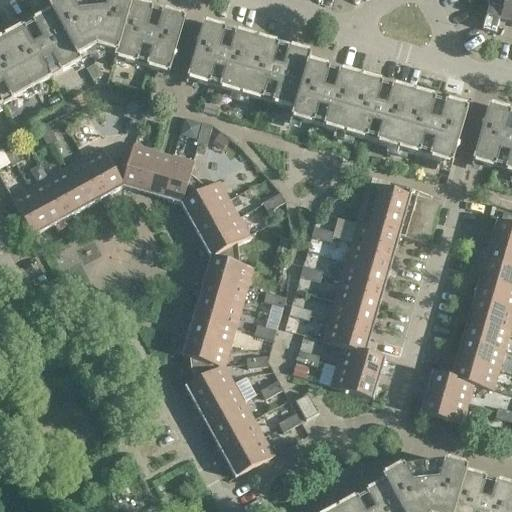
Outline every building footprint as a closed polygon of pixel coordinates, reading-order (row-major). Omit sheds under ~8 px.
[(84,0),(73,1),(52,12),(55,16),(36,27),(34,24),(25,29),(27,32),(0,46),(0,113),(85,66),(83,62),(101,52),(120,58),(134,7),(136,8),(137,3),(127,0),(84,0)] [(511,0),(484,0),(489,7),(482,31),(495,35),(499,21),(511,25),(511,23),(511,0)] [(134,7),(120,58),(114,60),(168,75),(184,20),(136,8),(134,7)] [(224,31),(202,25),(186,81),(240,96),(256,40),(234,34),(235,31),(225,28),(224,31)] [(278,47),(256,40),(240,96),(293,112),(294,112),(307,66),(310,56),(288,50),(289,46),(279,43),(278,47)] [(294,112),(293,112),(291,121),(344,137),(360,81),(338,75),(339,71),(329,68),(328,72),(307,66),(294,112)] [(381,87),(360,81),(344,137),(397,152),(413,96),(391,90),(392,87),(382,84),(381,87)] [(435,103),(413,96),(397,152),(451,167),(467,112),(445,106),(446,102),(436,99),(435,103)] [(147,109),(137,106),(134,116),(145,119),(147,109)] [(204,106),(202,113),(214,117),(216,109),(204,106)] [(485,117),(472,164),(482,166),(491,169),(493,169),(498,171),(511,174),(511,110),(510,110),(509,114),(488,108),(485,117)] [(145,119),(134,116),(132,126),(142,129),(145,119)] [(212,128),(201,125),(199,134),(209,137),(212,128)] [(52,134),(47,126),(37,131),(42,140),(52,134)] [(56,143),(52,134),(42,140),(47,149),(56,143)] [(209,137),(199,134),(196,144),(206,147),(209,137)] [(16,154),(11,145),(2,151),(6,159),(16,154)] [(128,161),(119,162),(123,189),(136,194),(151,198),(166,203),(180,207),(198,185),(192,179),(190,179),(194,165),(173,158),(164,155),(133,147),(129,161),(128,161)] [(102,150),(84,160),(106,199),(123,189),(119,162),(110,162),(110,163),(102,150)] [(21,163),(16,154),(6,159),(11,168),(21,163)] [(106,199),(84,160),(66,170),(87,209),(106,199)] [(87,209),(66,170),(47,180),(69,219),(87,209)] [(69,219),(47,180),(29,190),(50,229),(69,219)] [(371,180),(369,186),(368,185),(356,226),(399,239),(426,246),(438,205),(431,204),(432,199),(411,193),(410,198),(408,197),(409,191),(392,186),(371,180)] [(206,190),(198,185),(180,207),(187,219),(190,224),(229,202),(219,184),(206,191),(206,190)] [(50,229),(29,190),(11,200),(32,239),(50,229)] [(280,195),(279,195),(271,200),(276,210),(285,205),(280,195)] [(276,210),(271,200),(262,205),(267,214),(276,210)] [(239,221),(229,202),(190,224),(192,229),(200,243),(239,221)] [(511,215),(502,213),(499,223),(511,226),(511,215)] [(249,239),(239,221),(200,243),(209,259),(238,256),(237,248),(237,247),(249,239)] [(496,222),(491,237),(490,242),(511,248),(511,226),(499,223),(496,222)] [(399,239),(356,226),(351,246),(394,258),(395,252),(399,239)] [(323,232),(314,229),(311,240),(320,242),(323,232)] [(269,261),(277,263),(285,233),(277,231),(269,261)] [(333,235),(323,232),(320,242),(330,245),(333,235)] [(511,248),(490,242),(488,248),(484,262),(511,269),(511,248)] [(394,258),(351,246),(345,265),(388,278),(392,263),(394,258)] [(239,265),(238,256),(209,259),(205,273),(204,278),(247,290),(252,270),(239,266),(239,265)] [(511,269),(484,262),(480,277),(479,281),(511,291),(511,269)] [(388,278),(345,265),(339,285),(382,297),(384,291),(388,278)] [(312,271),(302,268),(299,279),(309,281),(312,271)] [(322,274),(312,271),(309,281),(319,284),(322,274)] [(247,290),(204,278),(202,284),(198,297),(241,310),(247,290)] [(511,291),(479,281),(476,287),(473,301),(511,312),(511,291)] [(382,297),(339,285),(334,304),(377,316),(381,302),(382,297)] [(263,305),(273,308),(276,297),(266,295),(263,305)] [(241,310),(198,297),(192,317),(235,330),(241,310)] [(280,299),(276,297),(273,308),(282,310),(285,301),(280,299)] [(511,325),(511,312),(473,301),(468,316),(467,321),(510,334),(511,325)] [(377,316),(334,304),(328,323),(371,336),(372,331),(377,316)] [(301,310),(291,307),(288,318),(298,320),(301,310)] [(310,313),(301,310),(298,320),(308,323),(310,313)] [(235,330),(192,317),(187,337),(230,349),(235,330)] [(510,334),(467,321),(465,327),(461,340),(504,354),(510,334)] [(371,336),(328,323),(322,344),(342,350),(366,355),(369,341),(371,336)] [(254,338),(263,341),(266,330),(257,328),(254,338)] [(276,333),(266,330),(263,341),(273,344),(276,333)] [(230,349),(187,337),(181,358),(189,361),(191,373),(224,369),(230,349)] [(504,354),(461,340),(457,355),(456,360),(498,373),(504,354)] [(366,355),(342,350),(336,370),(378,382),(380,376),(384,361),(372,357),(366,355)] [(309,355),(299,353),(296,363),(306,366),(309,355)] [(318,358),(309,355),(306,366),(315,369),(318,358)] [(266,359),(256,360),(257,370),(267,369),(267,365),(266,359)] [(257,370),(256,360),(246,361),(248,372),(257,370)] [(498,373),(456,360),(454,366),(450,380),(473,388),(493,393),(498,373)] [(295,367),(292,377),(304,380),(307,371),(295,367)] [(234,387),(224,369),(191,373),(192,385),(184,389),(195,409),(234,387)] [(378,382),(336,370),(330,389),(330,390),(373,402),(378,382)] [(450,380),(431,374),(425,395),(467,408),(473,388),(450,380)] [(283,393),(277,383),(269,388),(274,397),(283,393)] [(244,405),(234,387),(195,409),(205,426),(244,405)] [(274,397),(269,388),(260,393),(265,402),(274,397)] [(467,408),(425,395),(423,400),(419,415),(462,427),(467,408)] [(305,423),(318,416),(307,397),(294,404),(305,423)] [(254,423),(244,405),(205,426),(215,444),(254,423)] [(495,420),(504,423),(507,413),(498,410),(495,420)] [(301,425),(295,416),(287,421),(292,430),(301,425)] [(292,430),(287,421),(278,425),(283,435),(292,430)] [(264,441),(254,423),(215,444),(225,462),(264,441)] [(273,459),(264,441),(225,462),(234,480),(273,459)] [(402,468),(382,479),(384,484),(399,511),(454,511),(465,475),(466,470),(449,465),(443,463),(443,464),(428,465),(428,462),(426,462),(419,463),(418,463),(418,467),(403,468),(402,468)] [(509,511),(511,506),(511,488),(490,482),(480,479),(465,475),(454,511),(509,511)] [(370,491),(336,510),(337,511),(399,511),(384,484),(370,491)]
